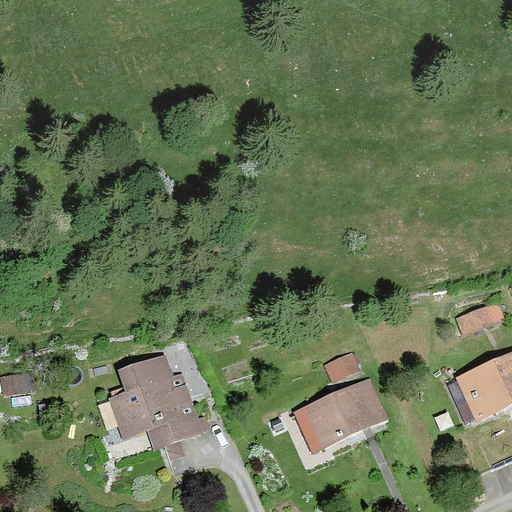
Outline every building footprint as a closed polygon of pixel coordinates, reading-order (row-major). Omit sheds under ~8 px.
[(466,336),(508,320),(501,301),(459,317),(466,336)] [(334,382),(365,369),(357,349),(326,361),(334,382)] [(511,359),(448,387),(465,425),(511,405),(511,407),(511,359)] [(171,384),(164,364),(123,378),(131,399),(115,405),(127,440),(152,432),(158,450),(199,436),(181,381),(171,384)] [(33,372),(17,373),(19,393),(34,392),(33,372)] [(385,423),(368,385),(298,415),(314,453),(367,430),(385,423)] [(511,420),(510,420),(462,444),(477,477),(511,463),(511,420)]
